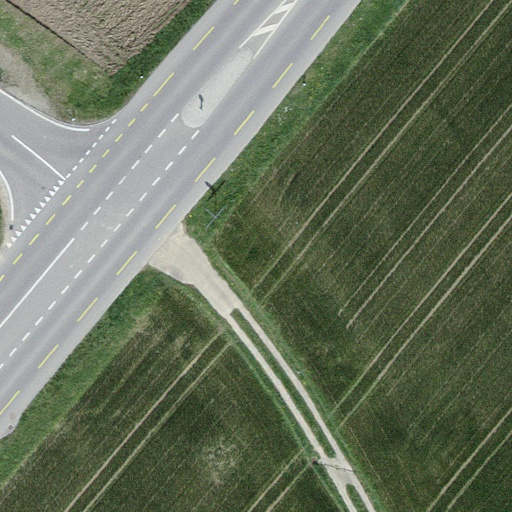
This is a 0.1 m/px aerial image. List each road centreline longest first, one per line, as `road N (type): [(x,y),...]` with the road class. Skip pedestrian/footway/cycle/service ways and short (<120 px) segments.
road 1 (track): [(367,511),(308,407),(195,266),(124,207)]
road 2 (primary): [(297,0),(124,207)]
road 3 (primary): [(124,207),(0,357)]
road 4 (tertiary): [(124,207),(0,131)]
